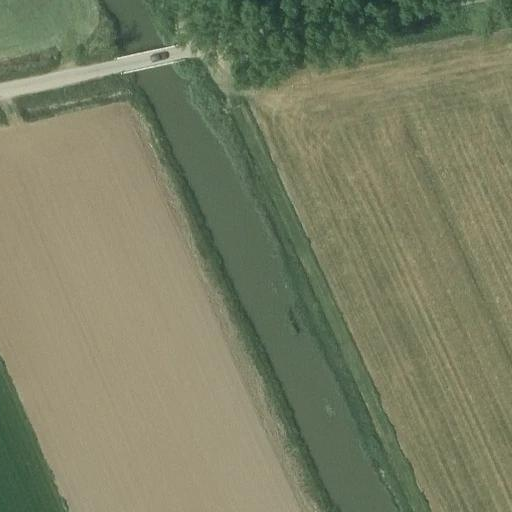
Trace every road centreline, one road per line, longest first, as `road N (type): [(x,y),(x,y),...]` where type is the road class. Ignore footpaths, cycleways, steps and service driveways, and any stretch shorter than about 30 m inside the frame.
road 1 (track): [(205,45),(229,117),(410,511)]
road 2 (unclassified): [(0,86),(460,0)]
